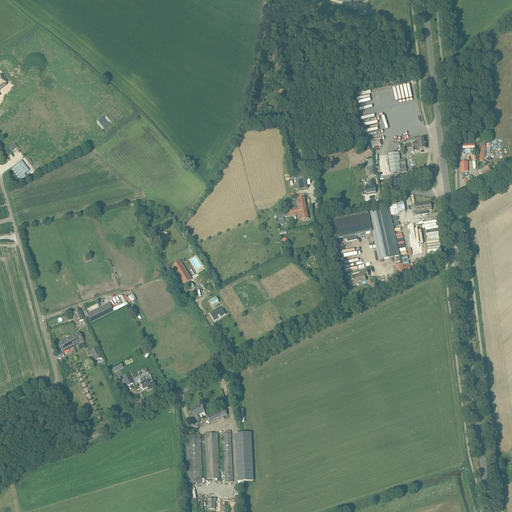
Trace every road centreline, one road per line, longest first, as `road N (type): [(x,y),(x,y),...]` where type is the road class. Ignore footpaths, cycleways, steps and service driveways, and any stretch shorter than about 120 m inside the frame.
road 1 (unclassified): [(59,385),(71,427),(85,439),(343,312)]
road 2 (tertiary): [(489,511),(456,257)]
road 3 (unclassified): [(59,385),(0,178)]
road 4 (tertiary): [(450,210),(424,0)]
road 5 (unclassified): [(343,312),(308,162)]
road 6 (unclassified): [(343,312),(456,257)]
